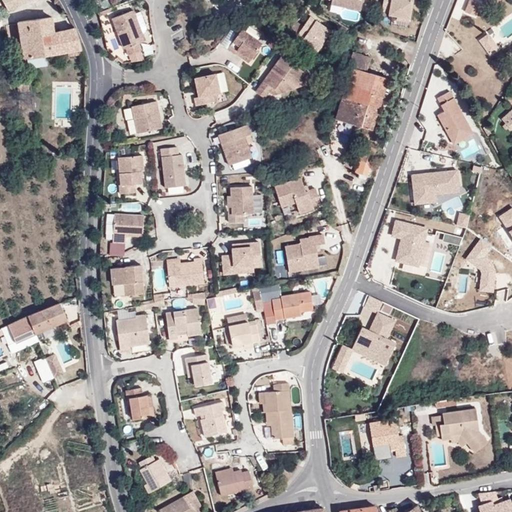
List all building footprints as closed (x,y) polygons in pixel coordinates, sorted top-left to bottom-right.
[(28,0),(3,0),(8,9),(28,0)] [(332,0),(332,3),(361,9),(362,0),(332,0)] [(383,0),(382,9),(390,11),(390,13),(397,15),(397,18),(409,20),(412,0),(383,0)] [(476,0),(469,0),(465,11),(476,15),(481,2),(476,0)] [(359,19),(361,12),(333,4),(331,11),(359,19)] [(144,39),(134,9),(113,16),(123,47),(125,46),(127,53),(139,49),(137,41),(144,39)] [(303,38),(317,48),(330,30),(310,15),(296,35),(302,40),(303,38)] [(27,57),(81,49),(75,27),(54,32),(52,17),(19,21),(24,57),(27,57)] [(262,41),(241,27),(227,48),(248,62),(262,41)] [(479,40),(490,54),(499,47),(488,33),(479,40)] [(316,51),(317,48),(303,38),(302,40),(301,41),(316,51)] [(348,64),(352,66),(367,70),(371,56),(352,51),(348,64)] [(281,54),(255,90),(264,97),(268,92),(271,95),(304,85),(311,76),(281,54)] [(367,70),(352,66),(336,117),(371,128),(388,77),(367,70)] [(212,94),(216,93),(220,93),(216,74),(195,79),(199,97),(195,98),(197,106),(214,102),(212,94)] [(449,130),(446,131),(454,144),(473,134),(449,91),(437,98),(444,111),(437,115),(443,125),(446,123),(449,130)] [(135,118),(138,132),(163,127),(156,100),(132,105),(135,118)] [(511,110),(502,120),(511,130),(511,129),(511,110)] [(131,134),(138,132),(135,118),(127,119),(131,134)] [(217,134),(228,165),(253,156),(245,135),(250,133),(247,123),(217,134)] [(361,159),(371,162),(373,163),(377,148),(365,145),(361,159)] [(166,185),(185,184),(182,154),(178,154),(178,147),(162,148),(166,185)] [(143,153),(118,155),(121,183),(120,184),(120,191),(136,189),(136,181),(141,181),(140,167),(144,167),(143,153)] [(357,171),(367,174),(371,162),(361,159),(357,171)] [(233,164),(234,169),(252,165),(251,161),(233,164)] [(411,174),(414,203),(436,201),(435,194),(459,191),(456,170),(427,173),(427,177),(422,177),(422,173),(411,174)] [(301,177),(274,186),(281,207),(295,203),(299,214),(314,209),(314,206),(321,204),(316,187),(305,190),(301,177)] [(229,222),(243,221),(243,213),(252,212),(250,185),(230,186),(230,196),(227,196),(229,222)] [(125,231),(142,233),(143,214),(114,212),(113,239),(125,240),(125,231)] [(396,263),(420,268),(430,228),(396,220),(392,237),(401,239),(396,263)] [(314,243),(319,242),(324,242),(323,234),(307,236),(308,238),(298,239),(299,243),(283,246),(288,271),(318,266),(315,249),(314,243)] [(481,267),(481,292),(494,291),(494,242),(471,242),(471,267),(481,267)] [(235,269),(262,267),(260,243),(232,245),(233,256),(222,257),(223,275),(235,275),(235,269)] [(169,285),(203,282),(201,257),(193,257),(194,261),(167,263),(169,285)] [(116,296),(143,293),(141,264),(113,266),(116,296)] [(264,310),(260,290),(253,291),(257,311),(264,310)] [(272,298),(273,306),(275,316),(275,319),(301,315),(300,311),(314,309),(311,290),(281,295),(281,297),(272,298)] [(67,319),(60,302),(28,315),(36,333),(67,319)] [(178,337),(177,333),(177,330),(186,329),(187,331),(187,335),(201,333),(198,307),(166,312),(169,339),(178,337)] [(149,343),(146,313),(135,314),(135,317),(116,319),(120,349),(128,347),(128,345),(149,343)] [(232,344),(239,343),(244,342),(244,344),(244,346),(253,344),(252,342),(260,340),(256,323),(249,324),(247,313),(227,317),(232,344)] [(395,321),(378,313),(373,323),(380,326),(377,334),(369,331),(362,328),(354,344),(376,354),(373,359),(386,365),(396,343),(386,339),(395,321)] [(16,341),(36,333),(28,315),(8,324),(16,341)] [(373,323),(369,331),(377,334),(380,326),(373,323)] [(376,354),(354,344),(352,349),(352,350),(373,359),(376,354)] [(352,350),(352,349),(343,345),(333,369),(341,373),(352,350)] [(64,372),(55,353),(46,357),(55,376),(64,372)] [(192,364),(193,375),(195,385),(212,381),(207,353),(185,357),(186,365),(192,364)] [(267,411),(291,409),(289,382),(273,383),(274,390),(264,391),(265,402),(263,402),(264,411),(267,411)] [(133,418),(154,415),(151,394),(143,395),(141,387),(125,389),(127,397),(129,397),(133,418)] [(455,397),(434,400),(435,407),(456,404),(455,397)] [(206,417),(202,418),(200,418),(205,436),(227,430),(222,410),(225,409),(223,400),(194,407),(196,415),(201,414),(205,413),(206,417)] [(479,431),(475,408),(442,413),(444,424),(439,424),(441,440),(450,438),(451,442),(457,441),(461,446),(467,442),(474,451),(487,441),(479,431)] [(294,443),(291,409),(267,411),(267,420),(271,420),(272,424),(272,437),(283,437),(283,444),(294,443)] [(394,443),(395,448),(395,456),(406,455),(403,435),(398,435),(396,419),(369,422),(373,447),(394,443)] [(149,493),(171,480),(159,458),(155,460),(152,454),(139,461),(142,467),(139,468),(147,482),(144,484),(149,493)] [(242,471),(249,469),(248,456),(240,458),(242,468),(242,471)] [(214,464),(215,471),(226,468),(224,462),(214,464)] [(226,468),(215,471),(220,495),(253,487),(249,469),(242,471),(242,468),(234,470),(233,467),(226,468)] [(194,511),(193,509),(202,505),(193,490),(185,495),(187,497),(177,502),(175,500),(159,509),(160,511),(194,511)] [(510,498),(502,500),(498,502),(493,503),(492,500),(497,498),(496,498),(494,490),(479,492),(483,503),(478,505),(480,511),(511,511),(511,504),(511,501),(510,498)] [(454,499),(452,495),(428,502),(431,511),(447,506),(446,501),(454,499)]
